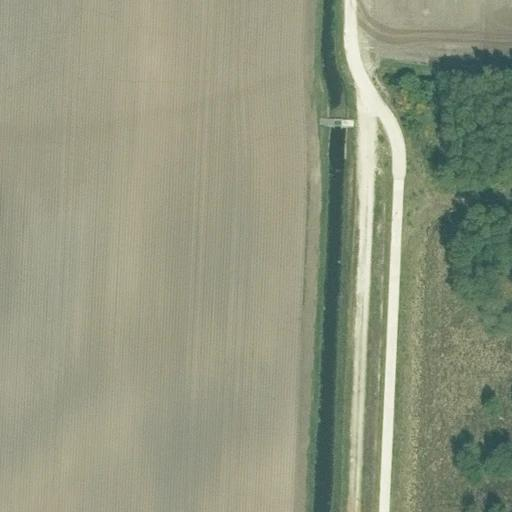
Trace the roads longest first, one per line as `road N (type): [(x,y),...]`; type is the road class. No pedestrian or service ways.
road 1 (track): [(353,511),(364,202)]
road 2 (track): [(511,205),(364,202)]
